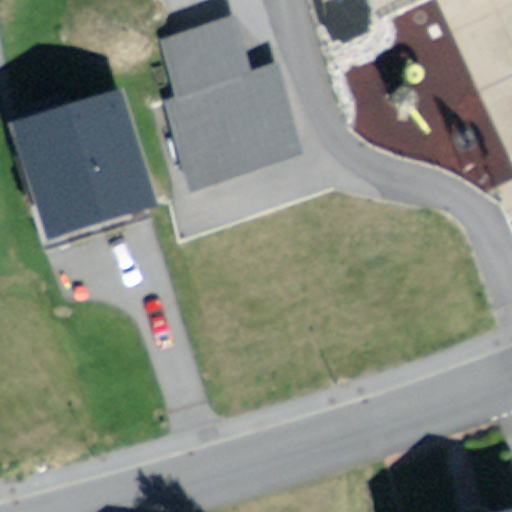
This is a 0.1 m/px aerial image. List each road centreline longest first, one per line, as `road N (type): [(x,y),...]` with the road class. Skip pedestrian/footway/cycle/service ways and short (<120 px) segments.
road 1 (residential): [(511,337),(466,212),(404,204),(340,169),(285,0)]
road 2 (tertiary): [(95,511),(326,445),(511,379)]
